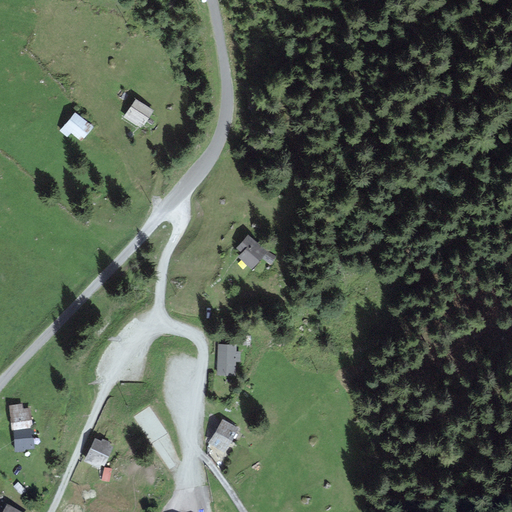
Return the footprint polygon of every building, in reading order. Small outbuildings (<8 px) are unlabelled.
[(153,112),(137,99),(123,118),(140,131),(153,112)] [(94,129),(76,114),(64,129),(82,144),(94,129)] [(268,254),(248,236),(234,252),(254,269),(268,254)] [(237,345),(220,345),(220,376),(237,376),(237,345)] [(24,405),(11,406),(14,430),(33,427),(31,410),(25,411),(24,405)] [(149,440),(165,433),(153,406),(136,414),(149,440)] [(240,429),(223,419),(209,443),(225,453),(240,429)] [(36,430),(15,431),(16,450),(37,449),(36,430)] [(113,444),(96,437),(87,460),(104,467),(113,444)] [(113,469),(104,467),(100,480),(110,482),(113,469)]
